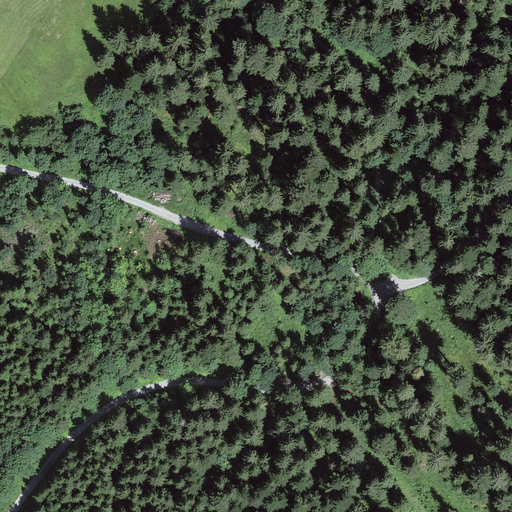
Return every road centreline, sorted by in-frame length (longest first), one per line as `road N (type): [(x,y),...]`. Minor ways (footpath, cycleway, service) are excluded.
road 1 (track): [(11,511),(76,431),(125,397),(172,382),(295,391),(326,384),(362,346),(386,279)]
road 2 (track): [(0,169),(109,193),(241,242),(386,279)]
road 3 (track): [(386,279),(376,216),(376,118),(344,58),(274,0)]
road 4 (track): [(386,279),(408,282),(437,270),(511,196)]
